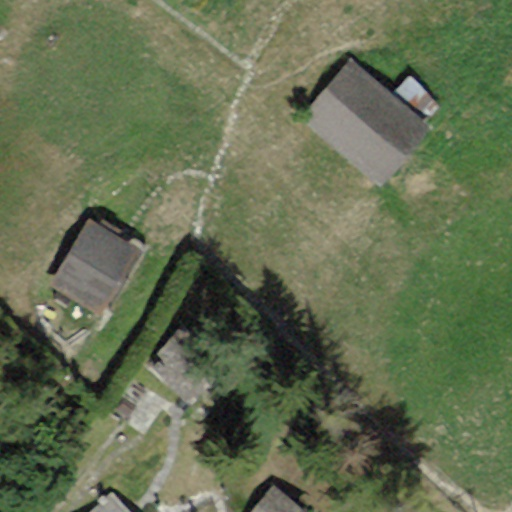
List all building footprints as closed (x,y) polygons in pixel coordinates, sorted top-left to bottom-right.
[(356,75),(312,131),(407,205),(451,149),(356,75)] [(156,257),(110,228),(71,291),(117,320),(156,257)] [(186,392),(216,357),(183,328),(153,364),(186,392)] [(144,511),(129,496),(112,511),(144,511)] [(309,511),(292,497),(279,511),(309,511)]
